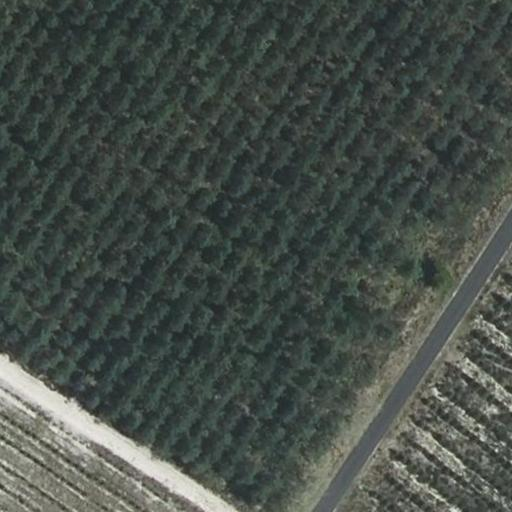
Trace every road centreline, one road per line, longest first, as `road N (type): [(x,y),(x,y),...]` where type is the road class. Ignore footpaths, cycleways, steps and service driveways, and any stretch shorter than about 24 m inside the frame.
road 1 (residential): [(511,234),(328,511)]
road 2 (track): [(0,369),(232,511)]
